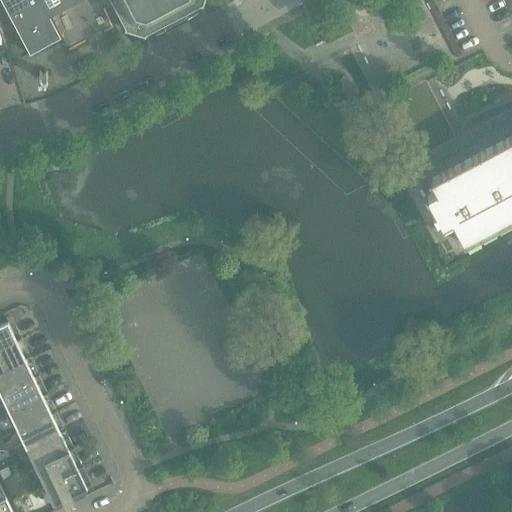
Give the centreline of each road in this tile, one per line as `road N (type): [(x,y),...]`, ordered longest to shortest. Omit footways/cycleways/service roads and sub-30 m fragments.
road 1 (residential): [(114,511),(139,497),(55,305),(29,285),(0,294)]
road 2 (secondary): [(511,385),(253,511)]
road 3 (residential): [(262,7),(115,89),(16,129)]
road 4 (secondary): [(341,511),(511,429)]
